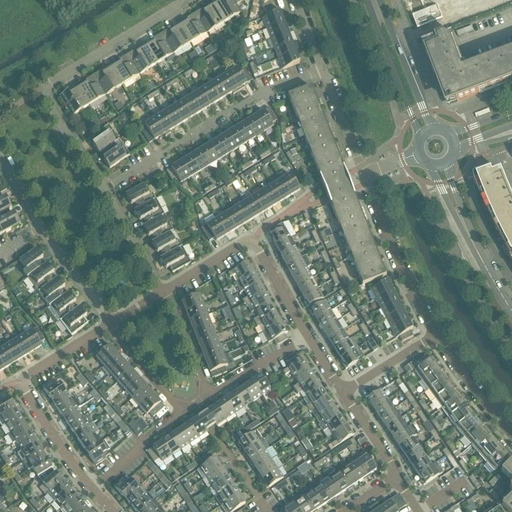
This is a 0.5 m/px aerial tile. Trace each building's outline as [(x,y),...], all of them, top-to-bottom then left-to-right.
[(221,0),(222,1),(213,6),(224,24),(241,13),(236,6),(232,0),(221,0)] [(260,0),(264,5),(262,7),(268,17),(278,13),(271,1),(272,0),(260,0)] [(511,0),(406,0),(419,31),(447,20),(449,26),(511,1),(511,0)] [(203,9),(194,14),(207,34),(224,24),(213,6),(204,12),(203,9)] [(279,12),(278,13),(268,17),(262,19),(266,30),(283,23),(279,12)] [(188,22),(179,27),(190,45),(207,34),(194,14),(187,19),(188,22)] [(287,33),(283,23),(266,30),(270,40),(287,33)] [(169,30),(161,35),(173,55),(190,45),(179,27),(170,33),(169,30)] [(291,43),(287,33),(270,40),(274,50),(291,43)] [(466,72),(460,70),(460,68),(462,68),(452,42),(455,41),(452,34),(424,44),(425,46),(426,46),(427,49),(426,49),(427,53),(429,53),(437,74),(435,74),(447,106),(479,94),(479,93),(511,80),(511,49),(472,65),(473,68),(467,70),(468,72),(466,72)] [(154,42),(145,48),(156,65),(173,55),(161,35),(153,40),(154,42)] [(295,53),(291,43),(274,50),(278,60),(295,53)] [(135,51),(127,56),(139,76),(156,65),(145,48),(136,53),(135,51)] [(299,64),(295,53),(278,60),(282,71),(299,64)] [(121,63),(111,69),(122,86),(139,76),(127,56),(119,60),(121,63)] [(237,68),(227,74),(238,92),(244,89),(243,87),(252,81),(244,68),(239,72),(237,68)] [(101,71),(93,76),(105,96),(122,86),(111,69),(103,74),(101,71)] [(227,74),(218,80),(228,96),(231,94),(233,96),(238,92),(227,74)] [(87,84),(78,89),(88,107),(105,96),(93,76),(85,81),(87,84)] [(218,80),(209,86),(219,101),(228,96),(218,80)] [(209,86),(200,91),(210,107),(219,101),(209,86)] [(88,107),(78,89),(69,95),(67,92),(59,97),(71,117),(88,107)] [(308,90),(307,90),(306,90),(287,97),(320,179),(321,183),(321,184),(328,200),(330,205),(362,286),(386,277),(380,264),(358,208),(354,197),(343,168),(338,156),(316,101),(315,102),(311,92),(310,91),(309,90),(308,90)] [(200,91),(191,97),(200,113),(210,107),(200,91)] [(191,97),(181,103),(191,118),(200,113),(191,97)] [(181,103),(172,108),(182,124),(191,118),(181,103)] [(120,104),(114,107),(117,112),(123,108),(120,104)] [(172,108),(163,114),(173,130),(182,124),(172,108)] [(258,112),(253,115),(264,133),(273,127),(271,124),(276,121),(268,109),(259,114),(258,112)] [(163,114),(154,120),(165,137),(170,134),(169,132),(173,130),(163,114)] [(248,121),(245,123),(254,139),(264,133),(253,115),(247,119),(248,121)] [(105,119),(98,123),(102,128),(108,125),(105,119)] [(165,137),(154,120),(144,125),(146,128),(141,132),(149,144),(158,139),(159,141),(165,137)] [(102,129),(96,121),(91,124),(96,133),(102,129)] [(245,123),(236,129),(245,145),(254,139),(245,123)] [(119,141),(108,126),(91,138),(95,143),(92,145),(99,155),(102,153),(115,143),(119,141)] [(236,129),(226,134),(236,150),(245,145),(236,129)] [(226,134),(217,140),(227,156),(236,150),(226,134)] [(217,140),(208,146),(218,162),(227,156),(217,140)] [(102,153),(105,158),(103,160),(109,170),(129,156),(119,141),(115,143),(102,153)] [(208,146),(199,151),(208,167),(218,162),(208,146)] [(199,151),(189,157),(199,173),(208,167),(199,151)] [(184,157),(179,161),(190,179),(199,173),(189,157),(186,159),(184,157)] [(190,179),(179,161),(173,164),(175,166),(166,172),(173,185),(179,181),(180,184),(190,179)] [(501,169),(500,169),(502,173),(498,174),(497,171),(496,171),(483,176),(482,174),(480,173),(478,173),(477,173),(475,174),(474,175),(474,177),(474,179),(480,194),(481,193),(488,209),(495,225),(503,241),(511,257),(511,256),(511,203),(511,201),(502,179),(504,178),(501,169)] [(290,175),(280,181),(290,197),(299,191),(290,175)] [(280,181),(271,187),(281,203),(289,197),(290,197),(280,181)] [(134,204),(137,210),(155,200),(152,194),(148,195),(143,185),(125,195),(131,206),(134,204)] [(271,187),(262,192),(271,208),(281,203),(271,187)] [(262,192),(253,198),(262,214),(271,208),(262,192)] [(0,214),(8,210),(11,209),(6,198),(3,200),(0,194),(0,214)] [(253,198),(243,204),(253,219),(262,214),(253,198)] [(142,220),(145,226),(146,226),(164,216),(155,200),(137,210),(134,211),(140,222),(142,220)] [(243,204),(234,209),(244,225),(253,219),(243,204)] [(234,209),(225,215),(235,231),(244,225),(234,209)] [(8,210),(0,214),(0,235),(20,225),(14,214),(11,216),(8,210)] [(225,215),(216,221),(225,236),(235,231),(225,215)] [(151,236),(154,242),(173,232),(164,216),(146,226),(145,226),(142,227),(148,238),(151,236)] [(225,236),(216,221),(206,226),(201,230),(209,242),(214,239),(216,242),(225,236)] [(290,239),(282,224),(269,232),(271,235),(270,236),(271,236),(268,237),(271,242),(272,242),(275,247),(290,239)] [(160,252),(163,257),(163,258),(181,248),(178,242),(175,243),(169,234),(173,232),(154,242),(151,243),(157,254),(160,252)] [(275,247),(281,257),(295,249),(290,239),(275,247)] [(163,258),(163,257),(160,259),(166,270),(169,268),(172,274),(190,264),(181,248),(163,258)] [(23,273),(27,279),(44,266),(40,261),(43,259),(35,249),(19,261),(26,271),(23,273)] [(281,257),(286,267),(301,259),(295,249),(281,257)] [(286,267),(291,277),(306,269),(311,266),(305,256),(301,259),(286,267)] [(235,275),(239,281),(253,273),(251,269),(252,268),(249,263),(228,274),(230,278),(235,275)] [(27,279),(38,293),(55,281),(55,280),(51,275),(54,273),(46,264),(44,266),(27,279)] [(291,277),(297,287),(312,279),(306,269),(291,277)] [(240,285),(244,291),(259,284),(253,273),(239,281),(233,284),(235,288),(240,285)] [(38,293),(49,308),(66,295),(65,295),(62,290),(64,288),(57,278),(55,280),(55,281),(38,293)] [(297,287),(302,297),(317,289),(312,279),(297,287)] [(370,290),(375,300),(392,292),(387,282),(370,290)] [(242,301),(244,304),(264,294),(259,284),(244,291),(247,298),(242,301)] [(317,289),(302,297),(305,302),(304,302),(307,308),(323,299),(317,289)] [(375,300),(380,310),(397,301),(392,292),(375,300)] [(49,308),(59,322),(77,310),(76,309),(73,304),(75,302),(68,293),(65,295),(66,295),(49,308)] [(251,313),(255,312),(270,304),(264,294),(244,304),(246,308),(248,307),(251,313)] [(181,303),(186,313),(203,306),(199,296),(181,303)] [(380,310),(385,320),(402,311),(397,301),(380,310)] [(313,316),(316,321),(330,312),(324,302),(309,311),(312,316),(313,316)] [(253,321),(255,324),(275,314),(270,304),(255,312),(258,318),(253,321)] [(186,313),(190,323),(207,316),(203,306),(186,313)] [(77,310),(59,322),(71,337),(88,324),(84,319),(86,317),(79,307),(76,309),(77,310)] [(385,320),(390,329),(407,321),(402,311),(385,320)] [(316,321),(322,330),(336,321),(330,312),(316,321)] [(259,327),(262,334),(280,324),(275,314),(255,324),(257,328),(259,327)] [(190,323),(194,333),(211,326),(207,316),(190,323)] [(322,330),(328,340),(342,331),(336,321),(322,330)] [(407,321),(390,329),(396,339),(399,337),(402,343),(413,337),(410,332),(412,331),(407,321)] [(262,334),(261,334),(266,345),(273,341),(276,346),(287,340),(284,335),(287,333),(284,328),(283,329),(280,324),(262,334)] [(194,333),(198,343),(215,336),(211,326),(194,333)] [(36,328),(22,337),(32,353),(41,347),(39,344),(44,341),(36,328)] [(328,340),(334,350),(348,341),(342,331),(328,340)] [(198,343),(202,353),(219,346),(215,336),(198,343)] [(22,337),(13,343),(22,359),(32,353),(22,337)] [(334,350),(340,359),(358,349),(352,339),(348,341),(334,350)] [(372,340),(367,343),(373,353),(378,350),(372,340)] [(13,343),(3,348),(13,364),(22,359),(13,343)] [(202,353),(206,363),(223,356),(219,346),(202,353)] [(96,359),(103,367),(117,355),(110,347),(96,359)] [(3,348),(0,350),(0,363),(4,370),(13,364),(3,348)] [(358,349),(340,359),(343,364),(342,365),(345,370),(364,358),(358,349)] [(103,367),(110,375),(124,363),(117,355),(103,367)] [(223,356),(206,363),(212,379),(226,374),(224,368),(227,367),(223,356)] [(290,373),(294,379),(308,369),(304,365),(306,364),(302,359),(299,361),(296,356),(286,363),(289,368),(282,372),(285,376),(290,373)] [(414,372),(421,381),(437,370),(437,369),(435,371),(432,366),(435,364),(432,359),(429,361),(425,356),(413,365),(415,369),(416,370),(414,372)] [(110,375),(118,383),(132,371),(124,363),(110,375)] [(407,374),(415,369),(413,365),(411,363),(403,369),(407,374)] [(293,388),(295,392),(314,379),(308,369),(294,379),(298,385),(293,388)] [(421,381),(428,391),(445,378),(442,373),(439,376),(436,371),(437,370),(421,381)] [(118,383),(125,392),(139,379),(132,371),(118,383)] [(255,380),(251,382),(261,397),(270,391),(260,375),(255,378),(255,380)] [(428,391),(434,400),(450,388),(449,389),(445,384),(449,382),(445,378),(428,391)] [(125,392),(132,400),(146,387),(139,379),(125,392)] [(302,392),(306,398),(320,388),(314,379),(295,392),(297,395),(302,392)] [(42,389),(52,402),(66,392),(60,384),(56,386),(53,381),(42,389)] [(245,384),(241,387),(252,403),(261,397),(251,382),(248,385),(245,384)] [(132,400),(139,408),(153,395),(146,387),(132,400)] [(237,392),(233,394),(243,409),(252,403),(241,387),(237,390),(237,392)] [(306,407),(308,410),(327,398),(320,388),(306,398),(303,400),(307,406),(306,407)] [(434,400),(441,409),(459,396),(456,392),(452,394),(449,389),(451,388),(450,388),(434,400)] [(370,405),(373,410),(387,400),(381,391),(368,399),(366,401),(369,406),(370,405)] [(52,402),(57,411),(72,401),(66,392),(52,402)] [(0,416),(14,408),(6,394),(0,397),(0,416)] [(227,396),(223,399),(234,415),(243,409),(233,394),(230,397),(227,396)] [(153,395),(139,408),(146,416),(149,414),(153,419),(164,408),(153,395)] [(441,409),(448,418),(464,407),(464,406),(462,407),(459,403),(462,401),(459,396),(441,409)] [(311,413),(315,419),(333,407),(327,398),(308,410),(310,414),(311,413)] [(57,411),(63,419),(77,409),(81,407),(75,399),(72,401),(57,411)] [(219,404),(215,407),(225,421),(234,415),(223,399),(220,402),(219,404)] [(373,410),(379,419),(393,410),(387,400),(373,410)] [(206,412),(202,415),(211,428),(215,426),(216,427),(225,421),(215,407),(212,409),(209,408),(205,411),(206,412)] [(318,426),(321,429),(339,417),(333,407),(315,419),(320,425),(318,426)] [(448,418),(455,428),(472,415),(469,410),(466,412),(462,408),(464,407),(448,418)] [(0,424),(2,427),(5,425),(19,416),(14,408),(0,416),(0,424)] [(63,419),(69,428),(83,418),(77,409),(63,419)] [(379,419),(386,429),(400,419),(393,410),(379,419)] [(288,411),(282,415),(285,419),(291,415),(288,411)] [(192,422),(189,425),(198,439),(207,433),(206,431),(211,428),(202,415),(198,418),(197,417),(193,420),(192,422)] [(455,428),(463,438),(478,424),(477,426),(473,421),(476,419),(472,415),(455,428)] [(5,425),(10,434),(25,425),(19,416),(5,425)] [(69,428),(75,436),(92,424),(87,416),(83,418),(69,428)] [(278,423),(281,428),(285,425),(279,416),(274,419),(278,424),(278,423)] [(328,430),(332,436),(346,426),(339,417),(321,429),(323,433),(328,430)] [(386,429),(392,438),(406,429),(400,419),(386,429)] [(288,424),(292,430),(297,426),(293,420),(288,424)] [(128,426),(138,437),(143,433),(133,421),(128,426)] [(75,436),(80,445),(95,435),(99,432),(93,424),(92,424),(75,436)] [(463,438),(471,446),(487,432),(484,428),(481,430),(477,426),(478,425),(478,424),(463,438)] [(12,445),(16,443),(30,434),(25,425),(10,434),(7,436),(12,445)] [(182,427),(179,429),(189,445),(198,439),(189,425),(185,427),(182,427)] [(346,426),(332,436),(336,442),(331,445),(333,449),(353,435),(350,430),(349,431),(346,426)] [(124,427),(121,430),(128,438),(132,435),(124,427)] [(174,434),(171,437),(180,451),(189,445),(179,429),(175,432),(174,434)] [(392,438),(399,448),(413,438),(406,429),(392,438)] [(242,449),(244,453),(262,441),(256,431),(236,444),(239,449),(242,449)] [(471,446),(478,455),(493,442),(493,441),(492,443),(488,438),(491,436),(487,432),(471,446)] [(16,443),(21,451),(35,442),(30,434),(16,443)] [(80,445),(86,453),(100,443),(95,435),(80,445)] [(164,439),(161,441),(171,457),(180,451),(171,437),(167,439),(164,439)] [(399,448),(405,457),(419,448),(413,438),(399,448)] [(307,452),(312,449),(306,439),(301,443),(307,452)] [(246,459),(248,463),(265,452),(269,449),(263,440),(262,441),(244,453),(246,456),(246,459)] [(100,443),(86,453),(95,467),(106,460),(104,458),(108,455),(106,452),(110,450),(104,441),(100,443)] [(171,457),(161,441),(157,444),(156,446),(147,453),(154,464),(160,460),(162,463),(171,457)] [(21,451),(26,460),(41,451),(35,442),(21,451)] [(478,455),(486,463),(502,449),(498,445),(496,447),(492,443),(493,442),(478,455)] [(405,457),(411,466),(425,457),(419,448),(405,457)] [(502,449),(486,463),(494,472),(509,459),(508,458),(507,460),(503,456),(506,453),(502,449)] [(26,460),(32,469),(46,460),(41,451),(26,460)] [(254,467),(256,471),(271,461),(265,452),(248,463),(251,467),(254,467)] [(449,455),(445,457),(454,470),(457,467),(449,455)] [(366,457),(356,463),(366,477),(370,475),(370,476),(378,471),(377,470),(376,471),(374,468),(375,467),(375,466),(375,465),(374,464),(374,463),(373,462),(372,462),(371,461),(369,461),(366,457)] [(411,466),(418,476),(432,467),(425,457),(411,466)] [(203,480),(206,478),(221,468),(218,465),(219,462),(216,458),(196,471),(203,480)] [(37,478),(38,478),(38,477),(44,473),(49,479),(55,474),(54,474),(51,469),(52,469),(46,460),(32,469),(37,478)] [(258,477),(260,481),(277,470),(271,461),(256,471),(258,474),(258,477)] [(511,511),(511,462),(511,461),(500,472),(511,483),(511,485),(509,489),(511,492),(511,495),(501,506),(506,511),(511,511)] [(356,463),(348,469),(357,483),(366,477),(356,463)] [(432,467),(418,476),(421,481),(420,481),(423,486),(442,474),(436,464),(432,467)] [(206,478),(212,487),(228,476),(225,472),(223,472),(221,468),(206,478)] [(348,469),(339,475),(348,489),(357,483),(348,469)] [(277,470),(260,481),(263,485),(266,485),(268,489),(283,479),(277,470)] [(42,485),(49,492),(62,481),(55,473),(54,474),(55,474),(49,479),(44,473),(38,477),(38,478),(43,484),(42,485)] [(339,475),(330,481),(339,495),(348,489),(339,475)] [(212,487),(218,496),(233,486),(230,483),(231,480),(228,476),(212,487)] [(488,484),(491,487),(498,480),(495,477),(488,484)] [(114,488),(125,500),(140,487),(138,485),(138,484),(136,481),(135,481),(133,479),(127,484),(123,480),(114,488)] [(164,479),(161,482),(168,490),(171,487),(164,479)] [(49,492),(56,500),(69,489),(62,481),(49,492)] [(330,481),(321,487),(330,501),(339,495),(330,481)] [(318,484),(309,490),(321,507),(330,501),(321,487),(318,484)] [(215,498),(221,507),(240,494),(237,490),(235,490),(233,486),(218,496),(215,498)] [(125,500),(132,508),(147,494),(145,493),(145,491),(143,489),(141,489),(140,487),(125,500)] [(53,503),(60,511),(75,497),(69,489),(56,500),(53,503)] [(300,496),(303,499),(311,511),(314,511),(321,507),(309,490),(300,496)] [(491,491),(488,494),(496,501),(499,498),(491,491)] [(132,508),(135,511),(142,511),(154,501),(147,494),(132,508)] [(240,494),(221,507),(223,511),(233,511),(245,504),(242,501),(243,498),(240,494)] [(398,495),(389,502),(393,507),(402,501),(398,495)] [(60,511),(61,511),(73,511),(82,504),(75,497),(60,511)] [(311,511),(303,499),(294,505),(298,511),(311,511)] [(142,511),(157,511),(161,509),(154,501),(142,511)] [(396,511),(406,506),(402,501),(393,507),(395,511),(396,511)] [(389,503),(380,509),(382,511),(395,511),(393,507),(389,502),(388,502),(389,503)]
